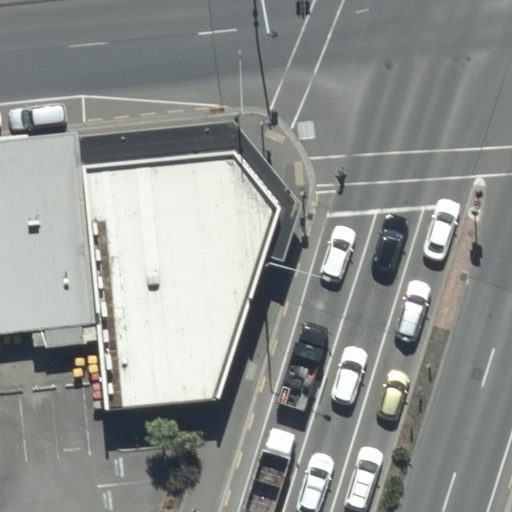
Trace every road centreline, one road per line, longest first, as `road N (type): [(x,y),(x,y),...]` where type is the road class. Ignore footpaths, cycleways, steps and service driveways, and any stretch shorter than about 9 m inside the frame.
road 1 (secondary): [(281,511),(437,15)]
road 2 (trunk): [(437,15),(0,54)]
road 3 (secondary): [(511,277),(439,511)]
